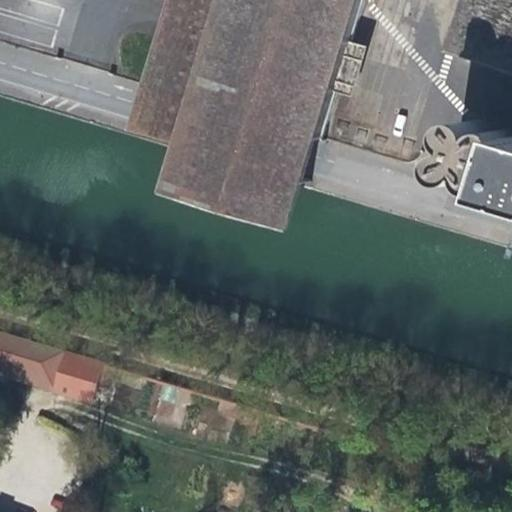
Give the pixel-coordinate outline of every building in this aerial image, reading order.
[(363,13),(366,0),(180,0),(162,61),(333,112),(348,65),(363,13)] [(511,0),(472,0),(457,54),(511,70),(511,126),(509,126),(505,128),(501,131),(498,135),(498,130),(495,124),(491,119),(484,117),(478,117),(472,120),(467,126),(466,132),(468,137),(472,143),(476,147),(469,148),(465,150),(462,152),(460,158),(459,163),(460,168),(462,171),(465,175),(467,176),(473,177),(479,177),(483,175),(485,173),(488,169),(488,175),(490,180),(494,184),(500,187),(506,186),(510,185),(511,182),(511,188),(511,190),(511,0)] [(384,20),(363,13),(348,65),(369,71),(384,20)] [(305,207),(333,112),(162,61),(149,103),(196,116),(181,170),(305,207)] [(0,376),(58,393),(59,391),(70,353),(0,331),(0,376)] [(122,394),(131,371),(70,353),(59,391),(108,406),(113,392),(122,394)]
